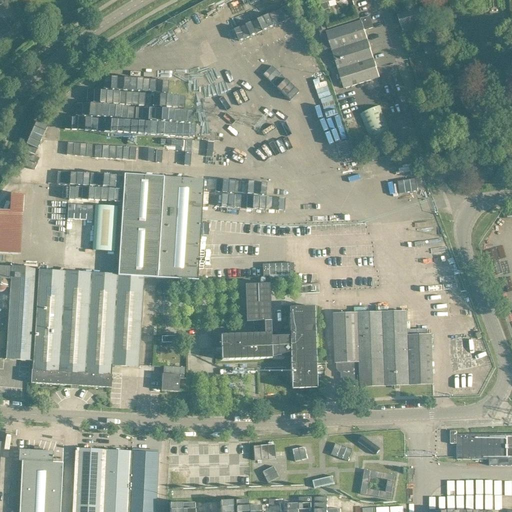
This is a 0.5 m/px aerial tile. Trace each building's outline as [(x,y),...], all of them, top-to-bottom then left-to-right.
[(315,0),(319,12),(329,9),(327,2),(333,0),(315,0)] [(398,16),(403,33),(427,25),(422,8),(398,16)] [(242,54),(287,36),(303,77),(311,74),(312,77),(316,75),(293,18),(284,21),(280,9),(228,30),(233,44),(238,42),(242,54)] [(327,34),(320,36),(325,51),(331,48),(333,52),(328,54),(331,63),(332,62),(334,68),(337,67),(344,89),(379,78),(365,31),(374,28),(370,16),(360,19),(361,21),(326,32),(327,34)] [(317,23),(320,31),(325,29),(323,21),(317,23)] [(0,44),(4,41),(2,38),(2,37),(1,36),(8,30),(2,22),(0,23),(0,44)] [(423,46),(426,55),(442,50),(439,42),(423,46)] [(248,61),(284,96),(293,87),(256,52),(248,61)] [(167,95),(167,80),(104,77),(104,91),(87,90),(86,103),(128,105),(127,120),(77,118),(77,131),(135,133),(135,120),(148,121),(147,135),(160,135),(161,122),(183,123),(182,140),(170,139),(169,145),(185,146),(184,152),(191,152),(193,110),(181,110),(182,95),(167,95)] [(342,134),(326,80),(315,83),(330,137),(342,134)] [(360,115),(372,143),(392,134),(380,106),(360,115)] [(129,145),(66,144),(66,156),(102,157),(102,158),(129,159),(129,145)] [(151,161),(161,161),(161,148),(154,148),(154,155),(151,155),(151,161)] [(198,280),(203,204),(204,180),(164,177),(124,174),(118,276),(39,271),(39,269),(0,266),(0,279),(11,280),(6,359),(33,361),(32,370),(31,383),(71,386),(70,389),(78,389),(78,386),(111,388),(112,375),(111,375),(112,366),(138,367),(144,277),(198,280)] [(0,253),(20,255),(24,195),(11,194),(10,211),(0,210),(0,253)] [(67,215),(67,200),(52,200),(51,215),(67,215)] [(92,251),(115,251),(116,206),(93,206),(92,251)] [(265,264),(266,277),(293,276),(292,263),(265,264)] [(316,366),(314,307),(289,308),(290,336),(277,337),(277,334),(271,334),(269,285),(244,286),(246,322),(264,322),(264,334),(221,335),(222,361),(272,359),(272,356),(285,357),(285,358),(285,359),(286,359),(287,359),(288,359),(288,358),(289,358),(289,357),(290,357),(291,390),(317,389),(316,366)] [(341,373),(343,373),(343,383),(347,387),(361,386),(361,387),(433,384),(432,335),(427,335),(427,329),(407,330),(407,312),(334,315),(336,363),(337,363),(337,370),(341,373)] [(161,391),(178,392),(179,379),(184,379),(184,368),(163,367),(163,375),(162,375),(161,391)] [(450,432),(451,443),(451,444),(457,444),(457,460),(511,459),(511,434),(457,435),(457,432),(450,432)] [(360,453),(376,452),(375,441),(359,442),(360,453)] [(335,443),(331,455),(343,459),(347,447),(335,443)] [(295,461),(307,458),(305,446),(292,449),(295,461)] [(22,461),(19,511),(60,511),(63,463),(53,462),(53,452),(39,451),(39,447),(34,447),(34,451),(19,450),(19,461),(22,461)] [(76,459),(73,511),(127,511),(131,452),(77,449),(76,459)] [(131,452),(127,511),(155,511),(156,501),(158,453),(131,452)] [(273,466),(262,471),(267,483),(278,478),(273,466)] [(391,499),(394,474),(363,470),(359,495),(391,499)] [(311,478),(313,489),(336,485),(334,474),(311,478)] [(474,510),(426,511),(511,511),(511,495),(473,475),(457,487),(474,510)] [(465,497),(452,499),(454,509),(466,507),(465,497)] [(313,499),(242,500),(241,511),(303,511),(314,511),(313,499)]
